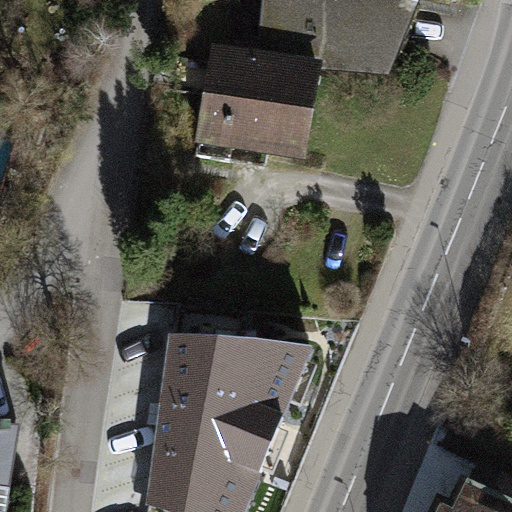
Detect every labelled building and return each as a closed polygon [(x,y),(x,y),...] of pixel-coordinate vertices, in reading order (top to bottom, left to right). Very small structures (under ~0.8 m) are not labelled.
[(266,0),(263,55),(328,66),(327,74),(396,78),(422,4),(411,0),(266,0)] [(263,55),(216,46),(199,147),(311,166),(327,74),(328,66),(263,55)] [(249,511),(317,334),(176,322),(134,511),(249,511)] [(0,486),(13,489),(24,427),(0,426),(0,486)] [(511,511),(511,509),(463,486),(449,511),(442,511),(435,508),(433,511),(511,511)]
